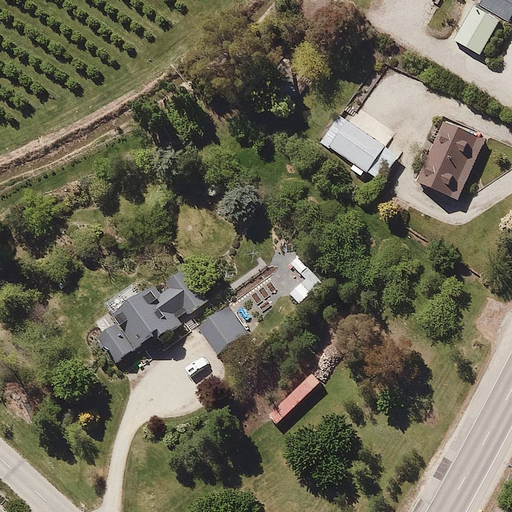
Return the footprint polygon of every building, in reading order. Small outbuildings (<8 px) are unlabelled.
[(511,14),(511,0),(483,0),(480,5),(509,21),(511,14)] [(498,25),(473,12),(454,45),(479,59),(498,25)] [(398,158),(348,123),(329,150),(379,185),(398,158)] [(484,142),(444,123),(415,186),(455,204),(484,142)] [(297,253),(288,261),(306,281),(290,295),(301,307),(326,285),(297,253)] [(120,327),(100,342),(118,367),(151,343),(155,348),(182,328),(177,322),(201,304),(180,275),(163,287),(169,294),(161,300),(156,293),(116,322),(120,327)] [(226,313),(198,331),(218,359),(245,340),(226,313)]
